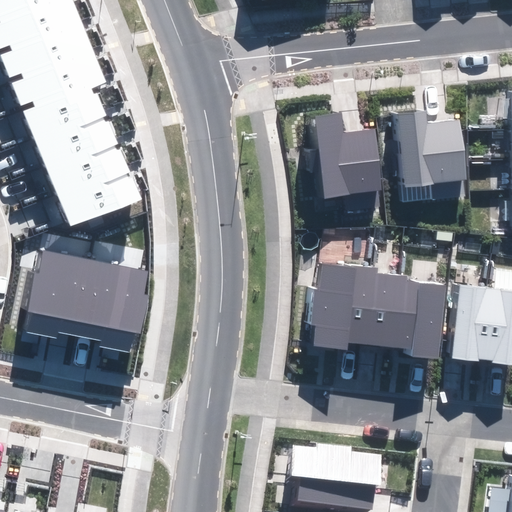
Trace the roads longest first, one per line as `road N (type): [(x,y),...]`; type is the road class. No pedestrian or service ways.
road 1 (tertiary): [(191,60),(206,105),(222,241),(209,390)]
road 2 (residential): [(209,390),(438,416)]
road 3 (residential): [(205,430),(0,392)]
road 4 (residential): [(191,60),(397,35)]
